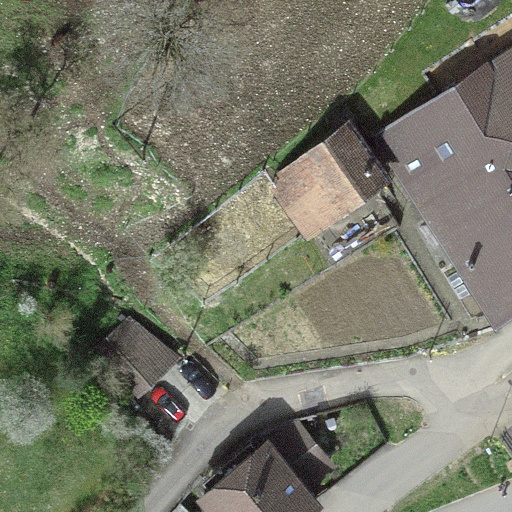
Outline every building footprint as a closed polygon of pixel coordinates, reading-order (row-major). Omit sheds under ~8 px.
[(511,63),(507,56),(460,87),(511,170),(511,63)] [(511,170),(460,87),(384,137),(497,314),(511,302),(511,170)] [(307,229),(383,172),(347,125),(272,182),(307,229)] [(118,327),(96,347),(138,392),(159,371),(118,327)] [(293,422),(257,432),(266,442),(204,495),(212,505),(204,511),(299,511),(315,499),(302,484),(328,462),(293,422)]
